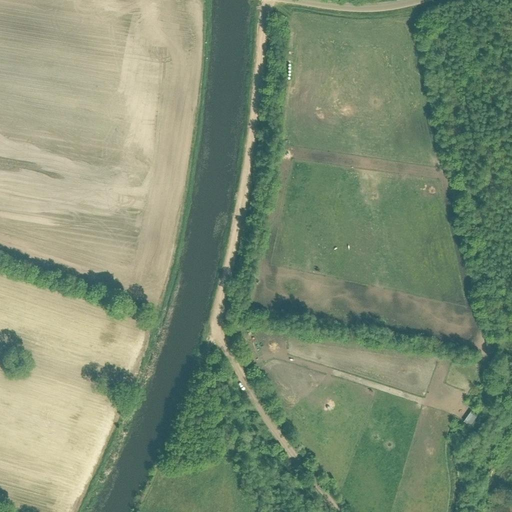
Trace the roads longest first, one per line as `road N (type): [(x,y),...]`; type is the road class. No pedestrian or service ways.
road 1 (track): [(335,511),(265,419),(217,329),(265,0)]
road 2 (unclassified): [(415,0),(371,8),(294,0)]
